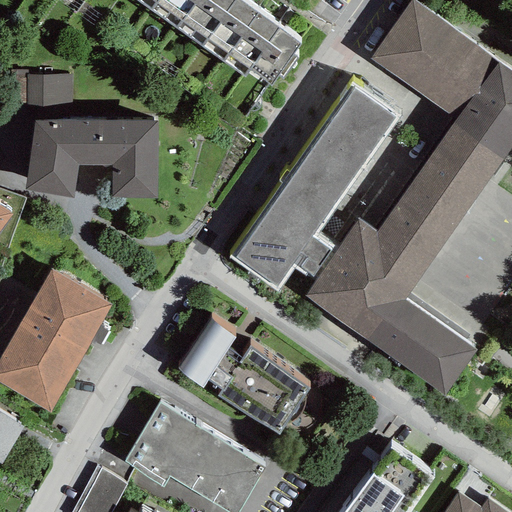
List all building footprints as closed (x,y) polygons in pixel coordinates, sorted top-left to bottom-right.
[(135,0),(149,10),(156,0),(135,0)] [(176,29),(195,0),(156,0),(149,10),(176,29)] [(201,46),(234,0),(195,0),(176,29),(201,46)] [(223,62),(257,13),(239,0),(234,0),(201,46),(223,62)] [(511,147),(511,71),(412,1),(370,60),(456,120),(376,233),(359,220),(336,252),(315,283),(305,296),(444,394),(475,350),(404,300),(511,147)] [(249,71),(279,28),(257,13),(223,62),(244,77),(249,71)] [(279,28),(249,71),(270,85),(300,43),(279,28)] [(73,118),(73,74),(26,75),(26,119),(73,118)] [(400,117),(351,83),(228,257),(277,292),(294,268),(315,283),(336,252),(315,238),(400,117)] [(157,199),(157,121),(34,121),(24,190),(73,198),(78,165),(111,165),(111,199),(157,199)] [(0,231),(12,215),(0,206),(0,231)] [(112,303),(50,269),(0,357),(0,384),(50,413),(112,303)] [(241,358),(228,349),(236,336),(210,319),(176,371),(202,388),(207,381),(221,390),(216,397),(279,437),(289,423),(304,399),(313,385),(250,345),(241,358)] [(305,403),(304,399),(289,423),(291,422),(295,420),(298,417),(301,413),(304,408),(305,403)] [(238,511),(265,468),(158,403),(123,461),(163,486),(169,476),(228,511),(238,511)] [(0,464),(1,465),(24,427),(0,412),(0,464)] [(410,511),(434,478),(389,447),(344,511),(410,511)] [(100,469),(96,467),(71,511),(111,511),(128,483),(101,468),(100,469)] [(481,508),(457,493),(444,511),(509,511),(488,498),(481,508)]
